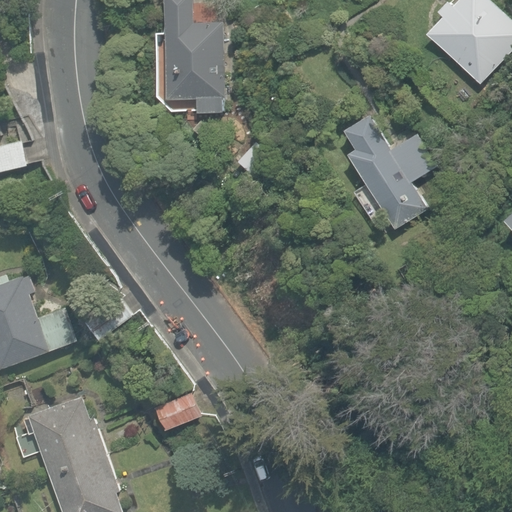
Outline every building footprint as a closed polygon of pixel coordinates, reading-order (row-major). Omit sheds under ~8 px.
[(200,98),(201,113),(228,112),(228,96),(229,96),(228,20),(198,21),(197,0),(168,0),(170,98),(200,98)] [(431,34),(484,83),(511,51),(511,18),(492,0),(462,0),(458,5),(452,0),(441,12),(447,17),(431,34)] [(353,153),(399,227),(431,207),(415,181),(439,167),(419,134),(395,148),(374,114),(349,129),(360,148),(353,153)] [(0,170),(31,163),(26,139),(0,144),(0,170)] [(244,166),(253,175),(264,164),(255,155),(244,166)] [(0,350),(6,367),(80,339),(68,306),(43,315),(34,292),(40,290),(34,274),(13,281),(10,272),(0,275),(0,280),(0,282),(0,281),(0,350)] [(92,318),(106,337),(121,325),(135,315),(121,297),(92,318)] [(161,405),(170,427),(205,414),(196,392),(161,405)] [(126,511),(121,498),(119,491),(121,490),(123,489),(121,486),(97,416),(93,418),(85,395),(32,414),(32,416),(27,418),(32,432),(38,430),(66,511),(126,511)]
